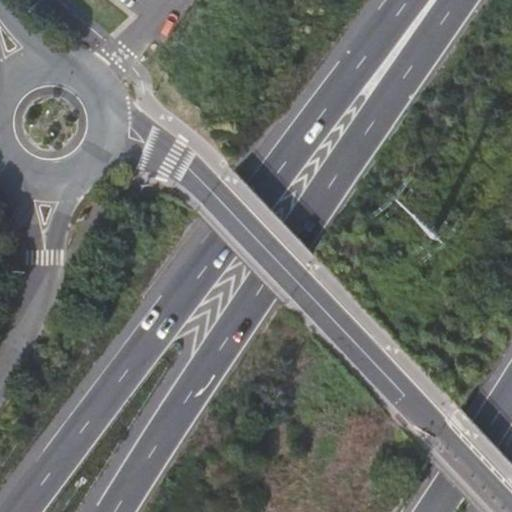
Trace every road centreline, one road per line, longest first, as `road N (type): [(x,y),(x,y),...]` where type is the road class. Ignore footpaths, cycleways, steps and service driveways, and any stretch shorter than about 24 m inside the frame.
road 1 (motorway): [(413,0),(18,511)]
road 2 (motorway): [(450,0),(116,511)]
road 3 (tertiary): [(155,147),(213,191),(511,507)]
road 4 (motorway): [(511,391),(432,511)]
road 5 (tertiary): [(44,256),(32,313),(0,370)]
